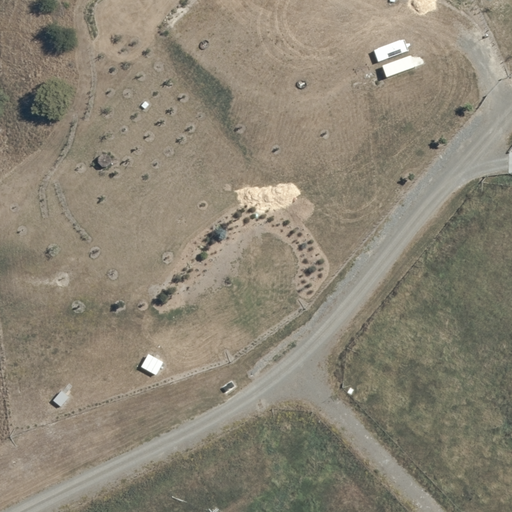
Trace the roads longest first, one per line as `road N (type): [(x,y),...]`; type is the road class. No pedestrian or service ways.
road 1 (unknown): [(28,511),(299,383),(511,128)]
road 2 (unknown): [(299,383),(426,511)]
